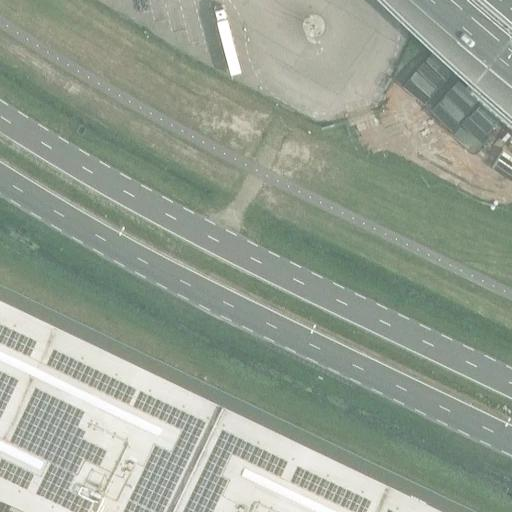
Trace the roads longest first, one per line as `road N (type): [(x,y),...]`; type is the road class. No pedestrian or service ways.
road 1 (secondary): [(511,381),(177,216),(0,112)]
road 2 (secondary): [(0,174),(164,269),(511,438)]
